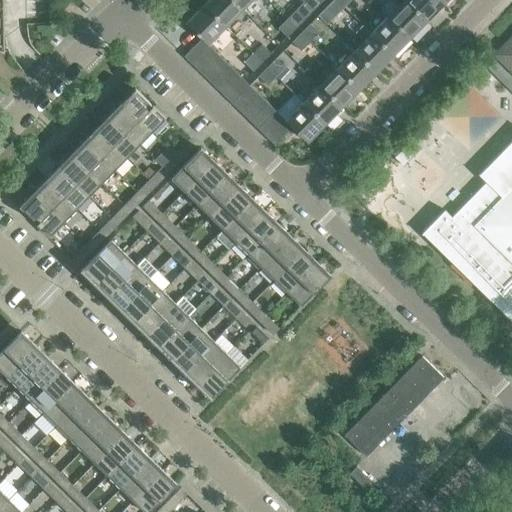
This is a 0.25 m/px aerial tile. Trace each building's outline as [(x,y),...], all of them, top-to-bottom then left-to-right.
[(242,10),(232,0),(207,0),(203,5),(225,27),(242,10)] [(251,0),(232,0),(242,10),(251,0)] [(301,0),(303,2),(312,11),(321,2),(318,0),(301,0)] [(327,24),(335,16),(344,7),(336,0),(332,0),(318,15),(327,24)] [(387,16),(410,38),(427,20),(405,0),(392,0),(398,5),(387,16)] [(440,0),(405,0),(427,20),(444,3),(440,0)] [(295,10),(287,19),(295,28),(312,11),(303,2),(295,10)] [(225,27),(203,5),(185,23),(201,38),(208,44),(225,27)] [(370,33),(392,55),(410,38),(387,16),(370,33)] [(286,37),(295,28),(287,19),(278,28),(286,37)] [(309,41),(318,32),(310,24),(301,33),(309,41)] [(375,72),(392,55),(370,33),(362,25),(356,32),(363,40),(353,51),(375,72)] [(301,50),(309,41),(301,33),(292,42),(301,50)] [(511,35),(493,55),(511,72),(511,70),(511,35)] [(184,56),(192,64),(210,47),(208,44),(201,38),(184,56)] [(261,63),(270,53),(262,44),(252,54),(261,63)] [(218,55),(210,47),(192,64),(201,73),(218,55)] [(336,68),(358,90),(375,72),(353,51),(336,68)] [(253,71),(261,63),(252,54),(244,62),(253,71)] [(227,63),(218,55),(201,73),(209,81),(227,63)] [(275,76),(285,67),(276,58),(266,67),(275,76)] [(511,92),(511,78),(490,58),(483,65),(511,92)] [(209,81),(218,89),(235,71),(227,63),(209,81)] [(285,66),(276,76),(284,83),(293,74),(285,66)] [(267,85),(275,76),(266,67),(258,76),(267,85)] [(341,107),(358,90),(336,68),(319,85),(341,107)] [(244,80),(235,71),(218,89),(226,98),(244,80)] [(240,111),(258,93),(249,85),(232,103),(240,111)] [(302,102),(324,124),(341,107),(319,85),(302,102)] [(135,88),(122,102),(152,131),(165,118),(164,117),(167,115),(164,112),(156,105),(154,107),(152,104),(152,105),(135,88)] [(266,101),(258,93),(240,111),(249,119),(266,101)] [(257,128),(275,110),(266,101),(249,119),(257,128)] [(139,144),(152,131),(122,102),(109,115),(139,144)] [(302,102),(285,120),(292,126),(307,141),(324,124),(302,102)] [(257,128),(265,136),(283,118),(275,110),(257,128)] [(127,157),(139,144),(109,115),(96,127),(127,157)] [(285,120),(283,118),(265,136),(274,144),(292,126),(285,120)] [(84,140),(114,170),(127,157),(96,127),(84,140)] [(175,154),(180,159),(196,143),(190,138),(175,154)] [(511,139),(478,174),(486,182),(451,217),(444,210),(421,233),(501,311),(511,322),(511,139)] [(101,183),(114,170),(84,140),(71,153),(101,183)] [(200,147),(171,178),(184,191),(214,161),(200,147)] [(59,166),(89,196),(101,183),(71,153),(59,166)] [(168,172),(180,159),(175,154),(162,167),(168,172)] [(227,173),(214,161),(184,191),(197,204),(227,173)] [(76,209),(89,196),(59,166),(46,179),(76,209)] [(149,179),(155,185),(168,172),(162,167),(149,179)] [(210,216),(239,186),(227,173),(197,204),(210,216)] [(46,179),(33,192),(64,221),(76,209),(46,179)] [(143,198),(155,185),(149,179),(137,192),(143,198)] [(252,199),(239,186),(210,216),(223,229),(252,199)] [(50,234),(50,235),(64,221),(33,192),(20,205),(37,222),(39,224),(37,226),(45,234),(44,234),(47,237),(50,234)] [(124,205),(130,211),(143,198),(137,192),(124,205)] [(265,211),(252,199),(223,229),(216,236),(229,248),(235,241),(265,211)] [(143,206),(156,220),(162,214),(148,201),(143,206)] [(117,224),(130,211),(124,205),(112,218),(117,224)] [(146,230),(152,224),(138,211),(133,216),(146,230)] [(278,224),(265,211),(235,241),(248,254),(278,224)] [(175,226),(162,214),(156,220),(169,232),(175,226)] [(99,231),(105,237),(117,224),(112,218),(99,231)] [(165,237),(152,224),(146,230),(159,242),(165,237)] [(261,267),(291,236),(278,224),(248,254),(261,267)] [(187,239),(175,226),(169,232),(182,245),(187,239)] [(92,249),(105,237),(99,231),(86,244),(92,249)] [(304,249),(291,236),(261,267),(274,279),(304,249)] [(172,255),(178,249),(165,237),(159,242),(172,255)] [(81,270),(94,283),(124,253),(110,239),(81,270)] [(195,257),(200,252),(187,239),(182,245),(195,257)] [(71,260),(76,265),(92,249),(86,244),(71,260)] [(190,262),(178,249),(172,255),(185,268),(190,262)] [(287,292),(317,262),(304,249),(274,279),(287,292)] [(213,264),(200,252),(195,257),(207,270),(213,264)] [(124,253),(94,283),(107,295),(137,265),(124,253)] [(144,258),(137,265),(107,295),(120,308),(150,278),(157,271),(144,258)] [(198,280),(203,274),(190,262),(185,268),(198,280)] [(330,275),(317,262),(287,292),(300,305),(330,275)] [(220,283),(226,277),(213,264),(207,270),(220,283)] [(216,287),(203,274),(198,280),(211,293),(216,287)] [(239,290),(226,277),(220,283),(233,295),(239,290)] [(133,321),(162,290),(150,278),(120,308),(133,321)] [(223,305),(229,300),(216,287),(211,293),(223,305)] [(175,303),(162,290),(133,321),(146,333),(175,303)] [(246,308),(252,302),(239,290),(233,295),(246,308)] [(182,296),(175,303),(146,333),(158,346),(188,316),(195,309),(182,296)] [(242,312),(229,300),(223,305),(236,318),(242,312)] [(246,308),(259,321),(264,315),(252,302),(246,308)] [(249,331),(255,325),(242,312),(236,318),(249,331)] [(272,334),(278,328),(264,315),(259,321),(272,334)] [(201,328),(188,316),(158,346),(171,358),(201,328)] [(11,321),(10,321),(0,331),(0,342),(1,343),(16,327),(11,321)] [(268,338),(255,325),(249,331),(263,344),(268,338)] [(184,371),(214,341),(201,328),(171,358),(184,371)] [(21,331),(0,351),(0,370),(5,375),(34,344),(21,331)] [(184,371),(197,384),(227,353),(214,341),(184,371)] [(47,357),(34,344),(5,375),(17,387),(47,357)] [(227,353),(197,384),(210,397),(240,367),(227,353)] [(366,456),(443,377),(422,356),(344,435),(366,456)] [(30,400),(60,369),(47,357),(17,387),(30,400)] [(73,382),(60,369),(30,400),(43,412),(73,382)] [(56,425),(85,395),(73,382),(43,412),(56,425)] [(98,407),(85,395),(56,425),(69,437),(98,407)] [(81,450),(111,420),(98,407),(69,437),(81,450)] [(124,432),(111,420),(81,450),(94,463),(124,432)] [(21,435),(8,422),(2,428),(15,441),(21,435)] [(107,475),(137,445),(124,432),(94,463),(107,475)] [(11,445),(0,434),(0,445),(5,451),(11,445)] [(28,453),(33,448),(21,435),(15,441),(28,453)] [(18,463),(24,458),(11,445),(5,451),(18,463)] [(150,458),(137,445),(107,475),(120,488),(150,458)] [(46,460),(33,448),(28,453),(41,466),(46,460)] [(37,470),(24,458),(18,463),(31,476),(37,470)] [(133,500),(162,470),(150,458),(120,488),(133,500)] [(54,478),(59,473),(46,460),(41,466),(54,478)] [(369,482),(371,480),(356,466),(349,473),(363,488),(369,482)] [(44,489),(49,483),(37,470),(31,476),(44,489)] [(147,511),(176,483),(162,470),(133,500),(144,511),(147,511)] [(72,485),(59,473),(54,478),(66,491),(72,485)] [(62,495),(49,483),(44,489),(57,501),(62,495)] [(79,504),(85,498),(72,485),(66,491),(79,504)] [(186,493),(180,488),(165,504),(170,509),(186,493)] [(0,507),(8,499),(0,490),(0,507)] [(67,511),(71,511),(75,508),(62,495),(57,501),(67,511)] [(96,511),(98,511),(85,498),(79,504),(87,511),(96,511)] [(0,511),(20,511),(21,511),(8,499),(0,507),(0,511)]
